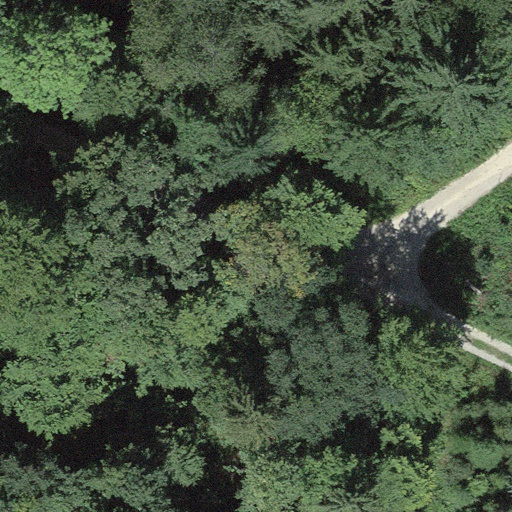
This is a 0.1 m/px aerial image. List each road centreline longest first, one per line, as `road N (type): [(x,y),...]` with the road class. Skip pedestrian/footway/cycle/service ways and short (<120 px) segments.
road 1 (track): [(329,266),(0,91)]
road 2 (track): [(511,132),(329,266)]
road 3 (track): [(511,370),(329,266)]
